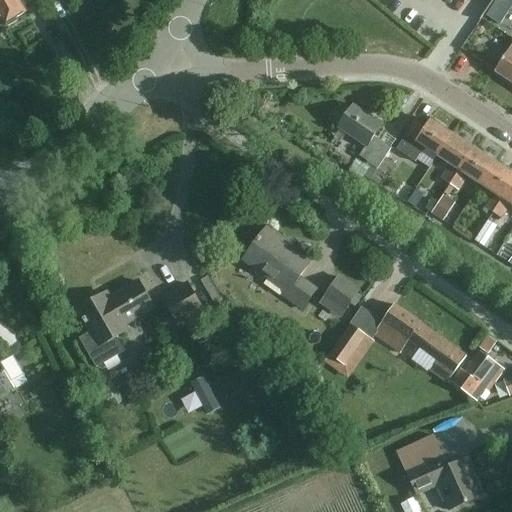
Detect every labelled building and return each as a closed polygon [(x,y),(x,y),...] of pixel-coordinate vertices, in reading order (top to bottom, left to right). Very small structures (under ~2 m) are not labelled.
[(0,0),(0,19),(3,24),(26,10),(19,0),(0,0)] [(495,2),(486,16),(500,25),(508,11),(495,2)] [(511,43),(493,72),(494,72),(511,83),(511,43)] [(254,104),(250,111),(259,115),(260,112),(265,102),(256,98),(254,104)] [(352,106),(337,129),(365,148),(359,158),(366,163),(377,170),(384,158),(391,149),(373,137),(381,124),(352,106)] [(423,148),(436,156),(452,135),(429,120),(423,129),(413,123),(395,150),(414,162),(423,148)] [(449,185),(459,171),(473,149),(452,135),(436,156),(453,167),(450,172),(447,170),(440,179),(449,185)] [(463,174),(480,185),(494,163),(473,149),(459,171),(449,186),(458,191),(464,181),(460,179),(463,174)] [(377,170),(370,179),(381,186),(395,165),(384,158),(377,170)] [(492,214),(501,200),(511,184),(511,175),(494,163),(480,185),(496,196),(493,200),(490,198),(483,208),(492,214)] [(507,203),(511,206),(511,184),(501,200),(492,214),(501,219),(507,210),(503,208),(507,203)] [(431,213),(430,214),(442,222),(453,206),(441,198),(438,204),(431,213)] [(431,199),(425,209),(431,213),(438,204),(431,199)] [(487,222),(474,241),(484,247),(496,228),(487,222)] [(301,309),(315,291),(299,279),(310,264),(280,242),(282,238),(267,227),(244,261),(286,291),(283,296),(301,309)] [(339,278),(326,297),(345,311),(359,291),(339,278)] [(118,338),(129,331),(126,326),(155,309),(138,281),(98,304),(96,300),(78,311),(84,320),(85,320),(88,325),(87,325),(92,333),(80,340),(97,369),(126,352),(118,338)] [(204,310),(191,287),(189,284),(165,298),(180,324),(204,310)] [(429,371),(446,383),(465,356),(397,306),(374,336),(399,353),(408,341),(436,362),(429,371)] [(331,355),(346,366),(367,337),(351,327),(331,355)] [(488,335),(479,347),(488,354),(496,342),(488,335)] [(478,403),(502,372),(479,354),(465,373),(461,370),(451,382),(461,390),(478,403)] [(0,395),(14,388),(10,381),(24,374),(14,355),(0,362),(0,395)] [(215,397),(200,405),(205,414),(220,407),(215,397)] [(399,462),(438,449),(431,429),(392,442),(399,462)] [(449,511),(482,496),(466,460),(447,468),(442,456),(406,473),(416,495),(438,486),(449,511)]
